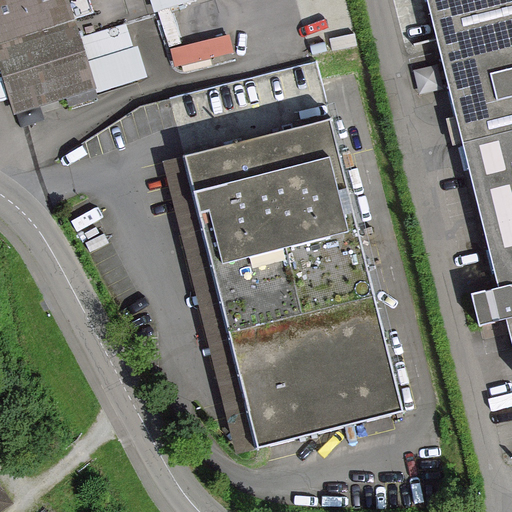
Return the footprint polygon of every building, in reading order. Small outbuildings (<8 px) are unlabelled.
[(74,0),(0,0),(0,59),(15,111),(99,88),(74,0)] [(152,0),(155,8),(181,0),(152,0)] [(511,0),(437,0),(508,288),(479,295),(487,326),(511,320),(511,0)] [(232,53),(228,36),(172,50),(176,66),(232,53)] [(427,411),(353,119),(195,159),(269,451),(427,411)] [(0,511),(3,511),(15,505),(0,483),(0,511)]
